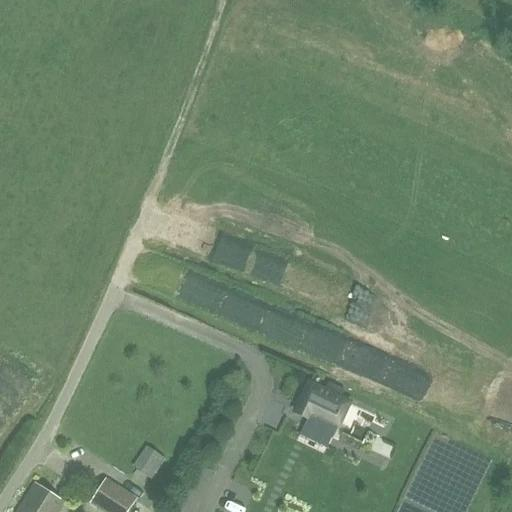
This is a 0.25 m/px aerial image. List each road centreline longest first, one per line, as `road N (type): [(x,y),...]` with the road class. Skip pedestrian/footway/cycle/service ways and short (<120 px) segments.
road 1 (residential): [(0,507),(63,402),(133,238)]
road 2 (track): [(133,238),(219,0)]
